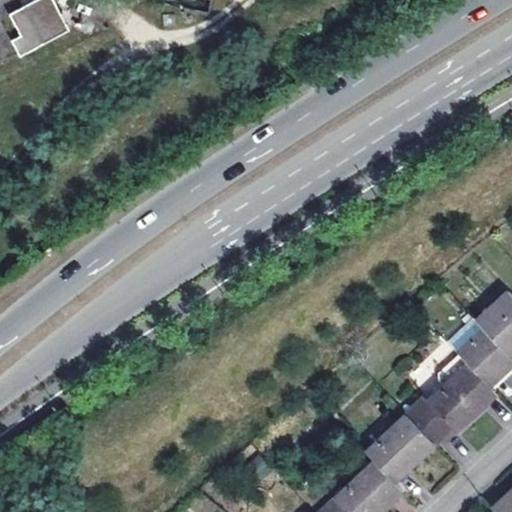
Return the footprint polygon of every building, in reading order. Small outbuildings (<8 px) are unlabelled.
[(10,39),(17,55),(68,34),(54,0),(36,0),(8,12),(18,36),(10,39)] [(511,292),(509,290),(477,321),(484,328),(508,353),(511,348),(511,292)] [(511,362),(511,357),(508,353),(484,328),(457,352),(459,353),(488,384),(509,365),(511,362)] [(454,374),(444,384),(427,400),(422,395),(405,411),(434,442),(451,426),(455,431),(496,392),(488,384),(459,353),(445,365),(454,374)] [(454,374),(445,365),(435,375),(444,384),(454,374)] [(434,442),(405,411),(363,450),(374,462),(392,481),(434,442)] [(374,462),(321,511),(381,511),(403,492),(392,481),(374,462)] [(511,511),(511,493),(494,509),(497,511),(511,511)]
